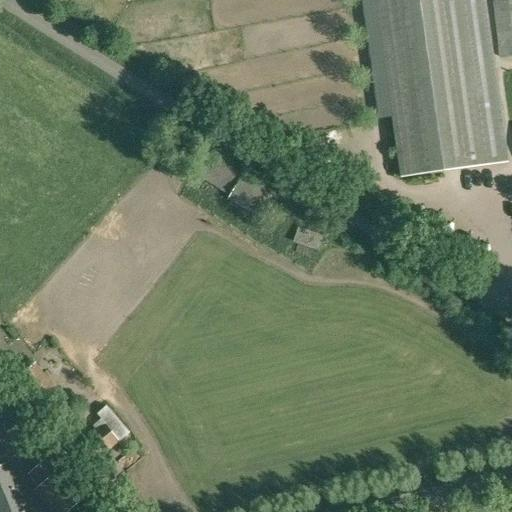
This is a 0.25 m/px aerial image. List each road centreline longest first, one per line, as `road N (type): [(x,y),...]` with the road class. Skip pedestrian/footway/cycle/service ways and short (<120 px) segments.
road 1 (unclassified): [(511,313),(0,0)]
road 2 (unclassified): [(374,511),(511,477)]
